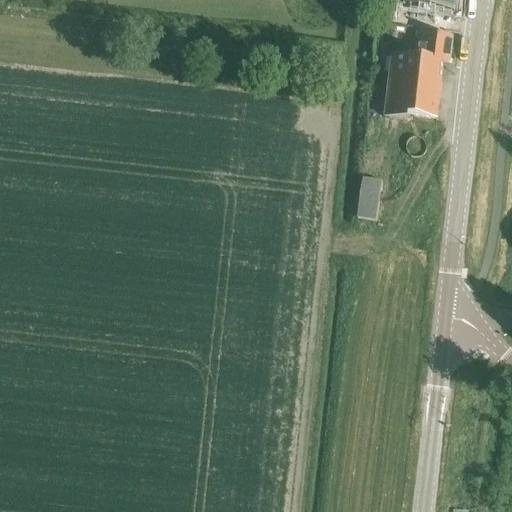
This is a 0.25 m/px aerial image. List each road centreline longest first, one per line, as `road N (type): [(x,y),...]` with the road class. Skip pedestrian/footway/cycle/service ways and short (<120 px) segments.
road 1 (tertiary): [(447,320),(483,0)]
road 2 (tertiary): [(422,511),(447,320)]
